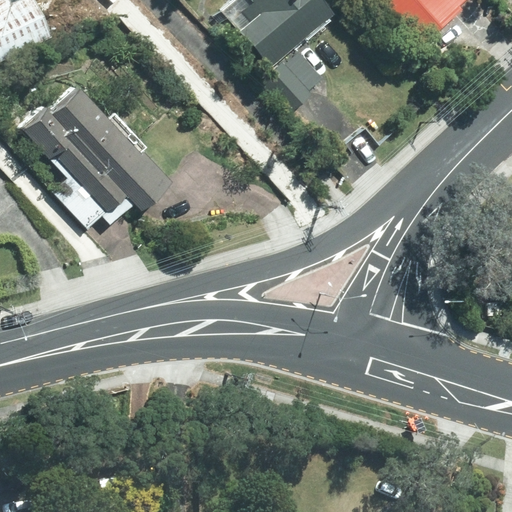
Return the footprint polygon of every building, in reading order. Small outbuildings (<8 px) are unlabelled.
[(0,0),(0,62),(43,42),(23,0),(0,0)] [(320,16),(304,0),(239,0),(251,11),(226,34),(261,71),(320,16)] [(467,0),(363,0),(412,52),(467,0)] [(264,72),(294,106),(307,95),(302,90),(315,79),(292,53),(278,65),(275,62),(264,72)] [(66,86),(17,135),(60,177),(45,192),(84,231),(94,221),(103,229),(132,200),(137,205),(161,181),(66,86)]
